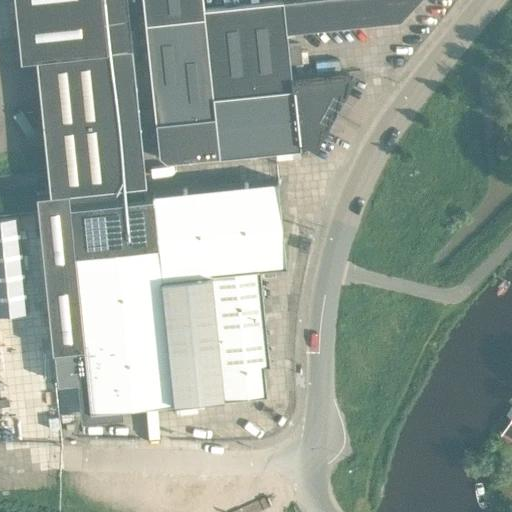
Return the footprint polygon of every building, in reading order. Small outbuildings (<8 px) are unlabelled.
[(101,0),(13,0),(19,55),(35,54),(46,156),(49,181),(49,185),(50,191),(67,189),(121,183),(107,47),(101,0)] [(142,0),(145,22),(155,121),(159,154),(167,161),(219,155),(300,147),(299,135),(311,142),(316,133),(321,125),(326,105),(330,108),(333,103),(340,91),(349,73),(290,79),(285,31),(400,19),(417,0),(280,0),(203,8),(202,0),(142,0)] [(50,191),(36,192),(37,208),(52,348),(55,380),(76,379),(80,417),(122,413),(122,404),(173,400),(173,399),(224,393),(224,394),(266,390),(263,360),(269,360),(259,265),(285,262),(277,178),(152,191),(153,194),(69,203),(67,189),(50,191)] [(0,314),(27,311),(17,216),(0,218),(0,314)] [(511,438),(511,413),(501,431),(511,438)] [(511,455),(502,449),(495,461),(503,466),(506,461),(511,464),(511,455)]
